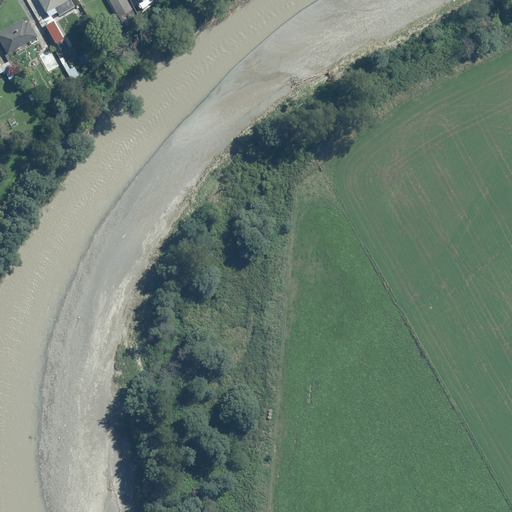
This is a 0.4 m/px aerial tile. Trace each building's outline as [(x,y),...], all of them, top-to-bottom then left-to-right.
[(38,0),(45,13),(37,17),(48,37),(52,35),(58,47),(66,42),(62,35),(64,35),(53,14),(58,11),(59,14),(75,5),(72,0),(38,0)] [(128,0),(110,0),(119,16),(133,8),(128,0)] [(141,0),(137,3),(143,10),(156,0),(141,0)] [(25,15),(0,31),(0,39),(8,52),(37,35),(25,15)] [(46,35),(38,40),(45,52),(53,48),(46,35)] [(12,60),(0,66),(0,72),(0,73),(5,71),(10,82),(20,78),(12,60)]
